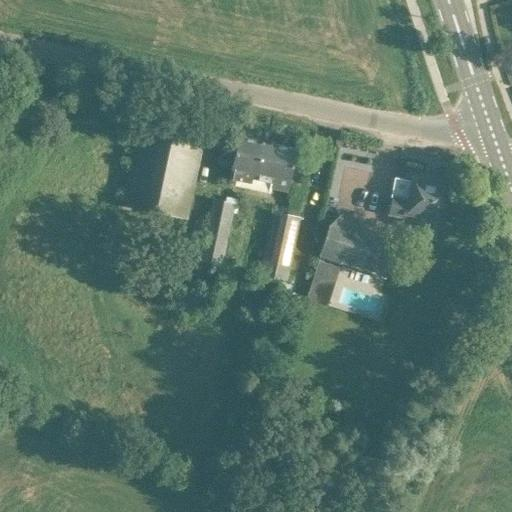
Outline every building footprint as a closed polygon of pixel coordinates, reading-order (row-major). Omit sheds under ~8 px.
[(25,92),(22,107),(48,113),(51,98),(25,92)] [(141,116),(137,136),(122,205),(186,219),(205,130),(141,116)] [(260,178),(267,143),(238,137),(228,184),(234,185),(236,179),(251,182),(253,176),(260,178)] [(296,149),(267,143),(260,178),(273,181),(272,187),(287,191),(296,149)] [(406,213),(440,220),(441,216),(445,215),(446,209),(443,206),(447,185),(445,184),(444,180),(437,179),(434,182),(412,177),(410,182),(395,179),(388,214),(405,218),(406,213)] [(212,198),(198,261),(221,266),(235,203),(212,198)] [(272,211),(258,274),(287,279),(300,217),(272,211)] [(329,224),(320,254),(342,261),(386,274),(398,235),(379,229),(337,216),(329,224)] [(317,259),(311,279),(332,286),(338,266),(317,259)] [(319,345),(317,355),(330,358),(334,337),(310,332),(308,342),(319,345)]
